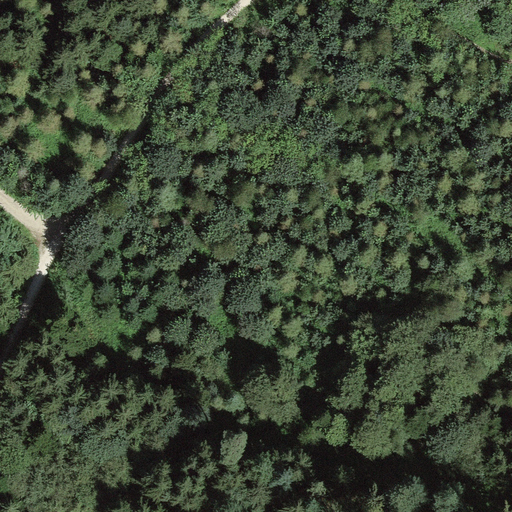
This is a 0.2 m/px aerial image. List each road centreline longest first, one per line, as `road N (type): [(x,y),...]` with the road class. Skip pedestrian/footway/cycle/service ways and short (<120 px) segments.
road 1 (track): [(0,373),(56,243),(195,47),(244,0)]
road 2 (track): [(399,0),(511,58)]
